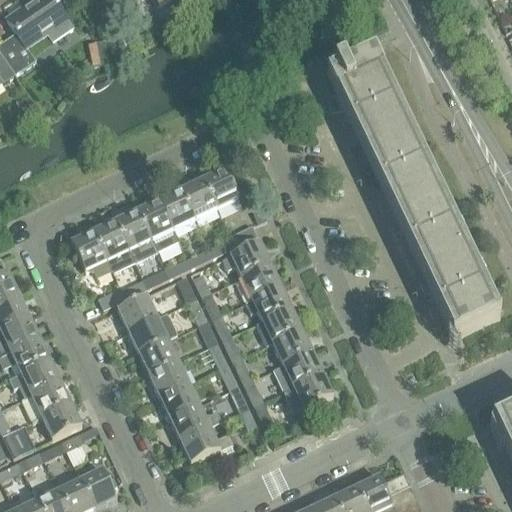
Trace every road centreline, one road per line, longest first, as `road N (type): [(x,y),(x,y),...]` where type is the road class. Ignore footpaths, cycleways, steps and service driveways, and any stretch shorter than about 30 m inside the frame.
road 1 (residential): [(159,511),(25,232),(256,125),(397,426)]
road 2 (unknown): [(250,128),(290,103),(310,112),(413,332),(411,346),(371,371)]
road 3 (tertiary): [(511,211),(399,0)]
road 4 (residential): [(397,426),(219,511)]
road 5 (residential): [(511,373),(397,426)]
